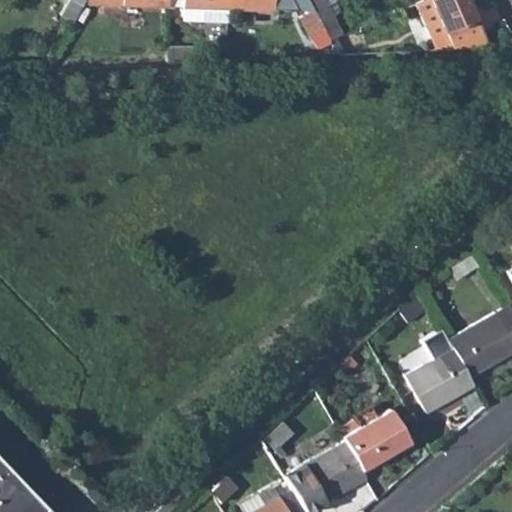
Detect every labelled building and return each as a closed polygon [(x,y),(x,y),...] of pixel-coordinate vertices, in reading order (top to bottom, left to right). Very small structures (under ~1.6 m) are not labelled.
[(80,4),(81,2),(82,0),(65,0),(58,13),(72,20),(73,17),(80,4)] [(166,0),(166,5),(180,5),(180,6),(182,6),(181,19),(225,21),(226,7),(225,0),(166,0)] [(225,0),(226,7),(272,8),(297,8),(297,0),(225,0)] [(325,4),(323,0),(308,0),(313,8),(314,10),(325,4)] [(331,0),(325,4),(340,32),(349,27),(335,0),(331,0)] [(434,49),(450,48),(486,46),(465,0),(416,0),(413,1),(434,49)] [(81,21),(88,8),(80,4),(73,17),(81,21)] [(325,4),(314,10),(323,27),(328,38),(340,32),(325,4)] [(323,27),(314,10),(313,8),(299,15),(309,34),(323,27)] [(165,47),(165,63),(190,62),(190,48),(165,47)] [(452,277),(474,265),(466,254),(447,267),(452,277)] [(511,350),(511,315),(505,304),(445,339),(450,347),(466,376),(480,368),(478,365),(494,356),(496,359),(511,350)] [(472,384),(466,376),(450,347),(445,339),(438,328),(419,339),(430,358),(402,374),(423,412),(443,401),(441,397),(456,388),(458,392),(472,384)] [(480,368),(496,359),(494,356),(478,365),(480,368)] [(443,401),(458,392),(456,388),(441,397),(443,401)] [(352,418),(356,425),(373,415),(367,404),(350,414),(352,418)] [(406,441),(387,408),(373,415),(356,425),(352,418),(334,428),(341,439),(358,468),(375,458),(373,454),(387,446),(389,451),(406,441)] [(363,476),(358,468),(341,439),(294,467),(281,474),(303,511),(316,504),(334,493),(332,490),(348,481),(350,484),(363,476)] [(375,458),(389,451),(387,446),(373,454),(375,458)] [(237,477),(257,465),(251,454),(230,466),(237,477)] [(0,511),(43,511),(0,465),(0,511)] [(218,500),(234,486),(225,477),(210,490),(218,500)] [(334,493),(350,484),(348,481),(332,490),(334,493)] [(92,504),(96,501),(86,491),(83,494),(92,504)] [(285,511),(276,495),(261,504),(255,492),(237,502),(241,511),(285,511)]
